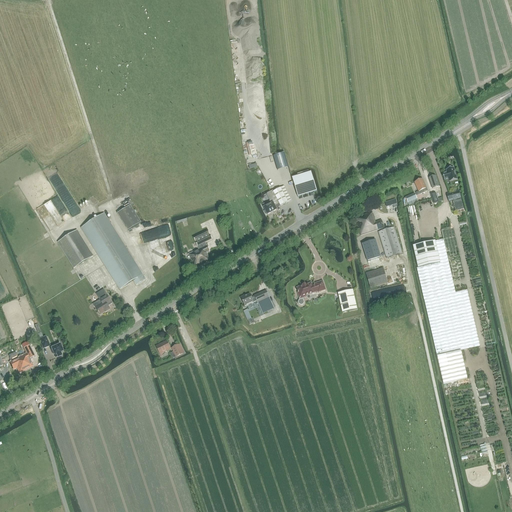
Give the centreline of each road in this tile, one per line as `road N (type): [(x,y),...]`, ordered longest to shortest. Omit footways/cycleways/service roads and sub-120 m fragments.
road 1 (tertiary): [(0,413),(511,92)]
road 2 (track): [(511,362),(453,129)]
road 3 (track): [(337,0),(354,166),(364,184)]
